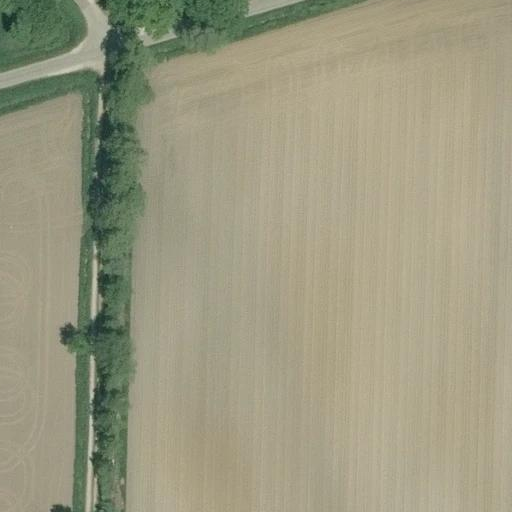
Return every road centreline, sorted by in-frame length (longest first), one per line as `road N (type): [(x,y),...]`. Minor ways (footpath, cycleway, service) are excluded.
road 1 (track): [(90,511),(113,39)]
road 2 (unclassified): [(237,0),(113,39)]
